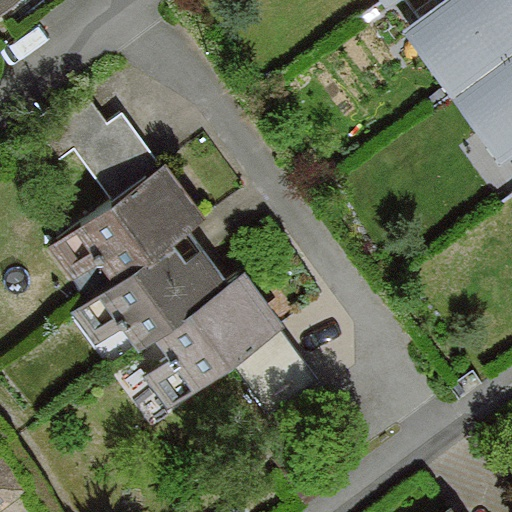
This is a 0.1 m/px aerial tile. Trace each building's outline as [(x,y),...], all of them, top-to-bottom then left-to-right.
[(0,0),(0,9),(12,0),(0,0)] [(511,93),(511,14),(391,106),(453,187),(511,142),(511,94),(511,93)] [(106,256),(120,276),(189,226),(204,214),(166,162),(128,110),(112,121),(94,98),(48,132),(65,155),(78,146),(116,199),(54,244),(78,276),(106,256)] [(157,334),(229,282),(189,226),(120,276),(77,307),(102,342),(125,325),(140,346),(157,334)] [(324,377),(285,323),(246,270),(229,282),(157,334),(173,356),(152,372),(174,402),(235,358),(275,413),(324,377)] [(0,447),(0,508),(29,488),(0,447)]
